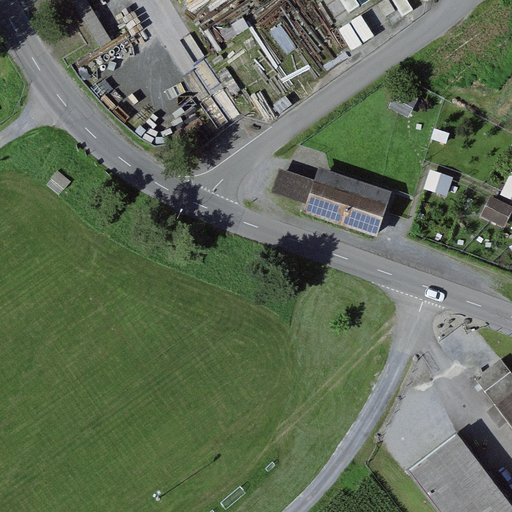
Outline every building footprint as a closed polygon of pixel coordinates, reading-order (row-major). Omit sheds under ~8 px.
[(281,172),(273,194),(308,206),(316,184),(281,172)] [(391,199),(319,174),(316,184),(308,206),(306,211),(377,236),(391,199)] [(436,204),(451,209),(458,186),(435,178),(427,200),(436,204)] [(511,206),(490,199),(482,220),(509,229),(511,220),(511,206)] [(429,224),(443,229),(451,209),(436,204),(429,224)] [(411,237),(437,246),(443,229),(429,224),(417,220),(411,237)] [(510,511),(457,440),(410,475),(437,511),(510,511)]
